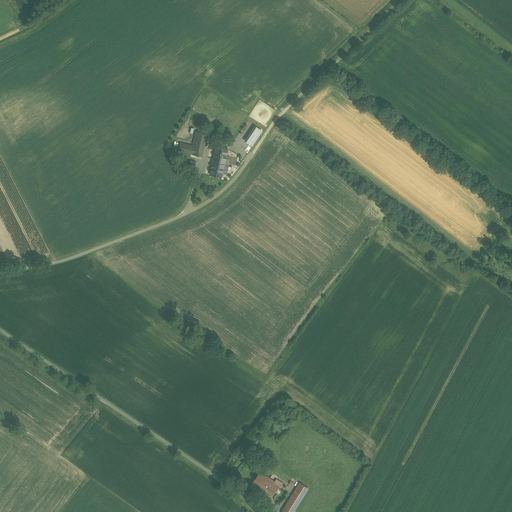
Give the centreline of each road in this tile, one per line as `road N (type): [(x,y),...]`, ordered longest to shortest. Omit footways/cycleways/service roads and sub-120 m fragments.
road 1 (unclassified): [(0,326),(270,511)]
road 2 (track): [(216,193),(283,109),(398,0)]
road 3 (unclassified): [(0,268),(91,248),(216,193)]
